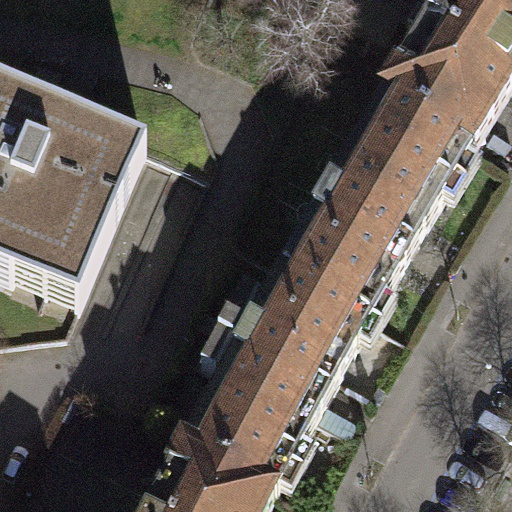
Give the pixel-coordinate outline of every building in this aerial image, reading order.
[(511,0),(489,0),(475,23),(445,9),(444,11),(386,103),(475,157),(511,99),(511,0)] [(420,0),(444,11),(445,9),(475,23),(489,0),(420,0)] [(0,98),(0,285),(14,292),(22,273),(88,300),(147,161),(62,125),(0,98)] [(475,157),(386,103),(283,278),(373,331),(424,244),(475,157)] [(283,278),(282,277),(247,340),(228,330),(220,345),(238,356),(182,458),(275,505),(324,418),(373,331),(283,278)] [(182,458),(180,457),(152,511),(272,511),(275,505),(182,458)]
